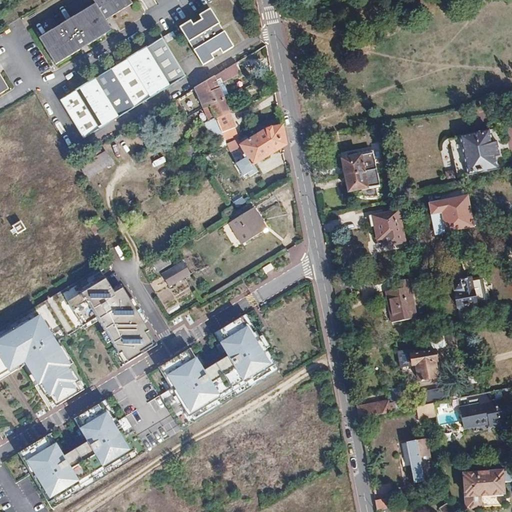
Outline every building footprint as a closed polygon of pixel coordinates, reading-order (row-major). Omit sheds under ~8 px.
[(132,3),(130,0),(94,0),(96,2),(39,37),(55,63),(112,29),(106,19),(132,3)] [(191,19),(180,26),(203,65),(214,58),(212,54),(221,49),(223,53),(234,46),(226,31),(223,33),(218,24),(220,22),(211,7),(200,14),(202,19),(194,24),(191,19)] [(173,31),(165,35),(168,42),(177,36),(173,31)] [(81,94),(78,89),(61,99),(85,138),(102,128),(99,124),(116,113),(118,117),(153,96),(150,92),(167,82),(170,86),(186,76),(163,37),(146,47),(149,52),(132,62),(130,57),(95,79),(97,83),(81,94)] [(149,52),(146,47),(130,57),(132,62),(149,52)] [(223,70),(218,73),(224,82),(242,71),(237,62),(223,70)] [(0,93),(9,88),(0,73),(0,93)] [(214,75),(195,87),(209,120),(216,116),(225,112),(229,110),(214,75)] [(95,79),(78,89),(81,94),(97,83),(95,79)] [(150,92),(153,96),(170,86),(167,82),(150,92)] [(225,112),(216,116),(223,132),(235,128),(237,127),(229,110),(225,112)] [(99,124),(102,128),(118,117),(116,113),(99,124)] [(206,122),(209,129),(215,142),(216,143),(226,139),(223,132),(216,116),(209,120),(206,122)] [(191,131),(194,138),(197,137),(209,129),(206,122),(191,131)] [(257,135),(269,153),(285,144),(282,125),(272,127),(257,135)] [(223,132),(226,139),(238,134),(235,128),(223,132)] [(459,176),(503,167),(501,155),(502,154),(500,140),(498,140),(495,128),(452,137),(459,176)] [(241,144),(241,145),(246,153),(244,155),(249,165),(269,153),(257,135),(241,144)] [(230,149),(241,145),(241,144),(238,138),(227,142),(230,149)] [(193,142),(180,150),(185,159),(198,151),(193,142)] [(78,168),(86,180),(112,164),(104,152),(78,168)] [(373,153),(342,159),(348,190),(379,184),(373,153)] [(238,207),(246,200),(238,192),(230,199),(238,207)] [(464,220),(472,218),(467,196),(441,201),(446,230),(465,227),(464,220)] [(229,224),(234,232),(238,230),(246,243),(267,230),(254,209),(229,224)] [(397,211),(369,217),(371,225),(374,225),(377,240),(379,239),(381,246),(403,242),(397,211)] [(473,225),(472,218),(464,220),(465,227),(473,225)] [(22,220),(15,225),(19,232),(27,228),(22,220)] [(381,246),(379,239),(377,240),(374,225),(371,225),(375,248),(381,246)] [(238,230),(234,232),(242,245),(246,243),(238,230)] [(184,262),(164,274),(172,286),(192,274),(184,262)] [(367,281),(366,276),(350,278),(351,284),(367,281)] [(486,299),(481,277),(471,279),(471,277),(461,279),(461,280),(453,282),(457,307),(476,303),(475,301),(486,299)] [(111,292),(102,278),(79,291),(114,352),(118,350),(125,363),(140,355),(138,352),(149,346),(140,329),(144,327),(121,286),(111,292)] [(415,317),(411,290),(414,289),(412,278),(392,283),(394,289),(385,290),(391,322),(415,317)] [(350,298),(347,279),(333,282),(336,301),(350,298)] [(73,364),(38,309),(0,332),(0,375),(19,364),(33,386),(35,385),(43,399),(45,397),(52,409),(83,390),(76,380),(78,379),(70,366),(73,364)] [(185,416),(270,364),(241,317),(211,335),(223,355),(198,370),(186,350),(156,368),(185,416)] [(437,360),(434,349),(410,354),(412,365),(416,365),(419,380),(437,376),(434,361),(437,360)] [(423,397),(433,400),(436,392),(425,389),(423,397)] [(511,421),(511,404),(504,406),(503,400),(491,401),(489,392),(467,397),(469,403),(476,402),(477,404),(459,408),(463,427),(464,427),(466,428),(472,427),(473,426),(489,423),(490,425),(511,421)] [(390,411),(388,400),(356,405),(359,418),(390,411)] [(43,500),(128,448),(100,401),(70,419),(81,439),(56,454),(45,434),(15,452),(43,500)] [(440,411),(438,402),(417,406),(418,411),(432,408),(432,410),(435,409),(435,412),(440,411)] [(413,482),(433,478),(429,456),(427,456),(424,438),(400,442),(402,458),(408,457),(413,482)] [(511,481),(511,477),(511,470),(464,474),(466,508),(481,507),(480,495),(503,493),(502,482),(511,481)] [(391,507),(389,497),(374,500),(376,509),(383,508),(391,507)] [(455,511),(449,501),(438,508),(440,511),(455,511)] [(46,511),(47,502),(21,502),(20,511),(46,511)]
